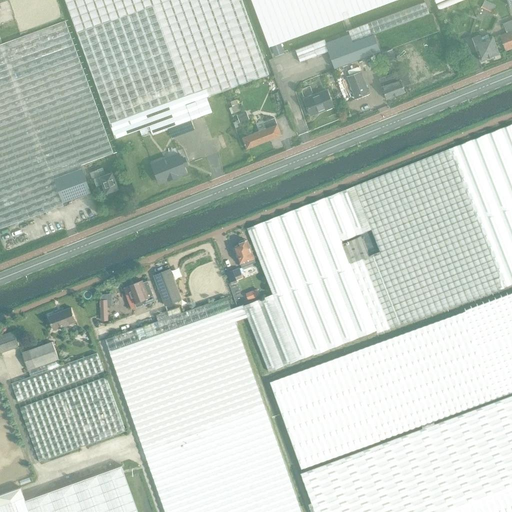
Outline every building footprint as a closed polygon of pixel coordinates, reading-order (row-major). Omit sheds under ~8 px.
[(251,0),(269,47),(395,0),(251,0)] [(296,51),(300,63),(328,52),(334,69),(371,55),(374,54),(380,52),(380,51),(384,49),(382,43),(378,44),(374,35),(429,14),(425,2),(346,31),(348,35),(325,43),(324,40),(313,45),(296,51)] [(81,166),(113,154),(111,148),(65,21),(18,38),(0,45),(0,229),(64,206),(63,203),(53,176),(81,166)] [(511,21),(505,24),(503,25),(506,33),(499,36),(505,52),(511,48),(511,21)] [(493,36),(489,38),(488,35),(481,38),(480,35),(472,39),(481,61),(500,54),(493,36)] [(275,57),(284,54),(281,44),(271,47),(275,57)] [(144,111),(119,120),(124,136),(150,127),(152,134),(168,129),(191,121),(191,120),(204,116),(212,113),(207,98),(224,92),(270,76),(261,52),(138,96),(144,111)] [(390,77),(381,81),(383,87),(382,87),(386,99),(387,99),(389,102),(394,100),(394,96),(405,92),(403,88),(412,85),(407,71),(398,74),(390,77)] [(361,72),(349,76),(357,98),(369,94),(361,72)] [(345,97),(352,94),(348,85),(342,87),(345,97)] [(310,114),(325,108),(325,110),(333,107),(327,91),(305,99),(310,114)] [(240,111),(236,100),(231,102),(232,107),(229,108),(231,114),(240,111)] [(240,123),(249,120),(246,112),(237,115),(240,123)] [(275,119),(264,123),(266,129),(243,138),(247,149),(281,136),(275,119)] [(511,124),(247,228),(273,295),(244,306),(248,318),(256,338),(268,369),(269,372),(284,366),(377,331),(378,333),(421,318),(480,296),(504,287),(505,287),(511,284),(511,124)] [(232,131),(225,133),(222,127),(216,129),(219,136),(217,136),(222,149),(237,143),(232,131)] [(178,155),(153,165),(160,183),(186,173),(183,167),(187,165),(185,159),(181,161),(178,155)] [(91,193),(81,166),(53,176),(63,203),(91,193)] [(118,189),(112,173),(105,176),(103,168),(97,170),(100,178),(94,180),(97,186),(103,184),(106,194),(111,192),(112,193),(117,191),(117,190),(118,189)] [(239,243),(240,245),(234,247),(243,268),(256,263),(248,241),(247,241),(247,240),(244,240),(240,242),(239,243)] [(170,269),(154,275),(166,306),(182,299),(170,269)] [(228,273),(232,285),(239,282),(238,280),(243,278),(240,269),(228,273)] [(129,286),(135,303),(137,307),(156,300),(148,281),(144,282),(143,280),(135,283),(134,283),(131,284),(130,285),(129,286)] [(253,299),(261,296),(258,289),(251,292),(253,299)] [(511,511),(511,395),(435,424),(434,421),(511,393),(511,293),(466,311),(349,354),(349,353),(270,382),(302,469),(308,467),(422,425),(423,428),(302,473),(317,511),(511,511)] [(125,333),(106,339),(123,389),(150,466),(165,511),(302,511),(286,465),(268,413),(262,395),(243,340),(237,322),(238,322),(240,321),(241,320),(244,319),(248,318),(244,306),(240,307),(237,308),(236,309),(234,309),(232,310),(228,297),(189,310),(182,313),(180,306),(157,314),(159,321),(125,333)] [(108,320),(108,300),(100,300),(101,320),(108,320)] [(71,308),(50,316),(55,330),(77,322),(71,308)] [(15,331),(0,336),(0,350),(1,353),(20,346),(15,331)] [(12,383),(19,402),(104,371),(97,353),(61,366),(53,341),(23,352),(31,377),(12,383)] [(21,407),(40,462),(125,431),(106,376),(21,407)] [(138,511),(122,466),(25,500),(21,488),(0,495),(0,511),(138,511)]
